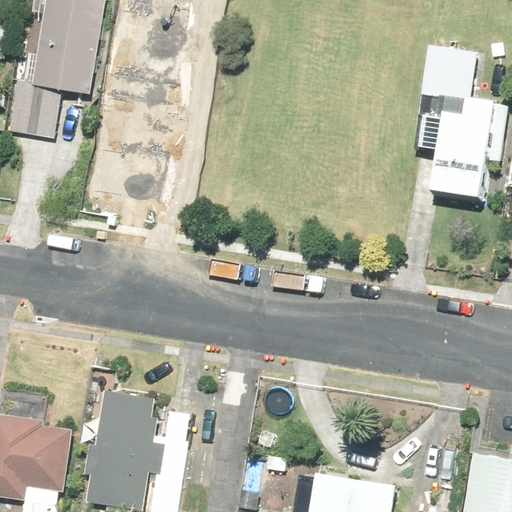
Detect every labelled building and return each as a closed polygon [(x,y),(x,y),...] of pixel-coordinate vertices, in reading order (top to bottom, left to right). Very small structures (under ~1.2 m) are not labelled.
[(112,0),(39,0),(38,13),(49,15),(43,56),(34,54),(30,81),(24,80),(15,131),(59,138),(67,91),(97,96),(112,0)] [(165,0),(120,0),(104,138),(144,142),(148,104),(209,112),(217,42),(196,40),(195,46),(181,44),(183,24),(163,22),(165,0)] [(506,163),(511,121),(511,107),(503,106),(503,103),(476,99),(483,53),(435,46),(424,116),(430,117),(426,148),(446,151),(439,191),(489,199),(495,161),(506,163)] [(160,400),(110,391),(101,446),(95,446),(90,476),(96,477),(91,502),(148,511),(154,474),(162,475),(156,511),(181,511),(193,443),(190,442),(195,416),(174,412),(170,439),(160,437),(163,419),(157,418),(160,400)] [(51,422),(0,414),(0,497),(29,502),(27,511),(63,511),(66,494),(69,494),(79,431),(50,426),(51,422)] [(511,511),(511,460),(479,455),(470,511),(511,511)] [(397,511),(402,487),(322,475),(322,478),(305,475),(299,511),(397,511)]
